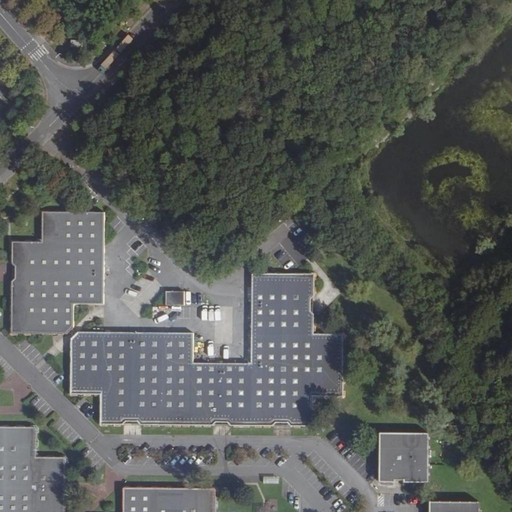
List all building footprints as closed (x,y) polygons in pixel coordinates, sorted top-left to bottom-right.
[(84,39),(71,39),(71,48),(84,48),(84,39)] [(74,308),(88,309),(104,309),(105,220),(44,219),(44,245),(14,245),(13,336),(66,337),(74,330),(74,308)] [(103,337),(79,337),(73,342),(72,392),(104,392),(104,422),(312,424),(312,395),(344,396),(345,340),(313,340),(314,279),(254,278),(252,369),(192,369),(193,339),(103,337)] [(190,296),(166,296),(165,311),(189,312),(190,296)] [(88,317),(88,309),(74,308),(74,330),(88,317)] [(95,323),(79,337),(103,337),(104,323),(95,323)] [(11,392),(0,391),(0,408),(11,409),(11,392)] [(33,429),(0,429),(0,511),(62,511),(64,460),(33,460),(33,429)] [(427,487),(428,439),(380,438),(379,486),(427,487)] [(215,511),(216,489),(125,489),(124,511),(215,511)]
